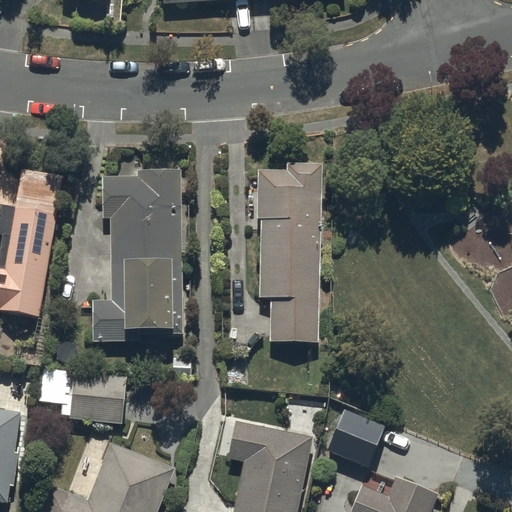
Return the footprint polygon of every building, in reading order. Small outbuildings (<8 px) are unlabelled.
[(317,345),(321,168),(286,167),(286,173),(257,173),(256,222),(260,222),(258,301),(270,301),(269,344),(317,345)] [(64,177),(22,170),(16,208),(0,205),(0,236),(3,237),(0,255),(0,313),(39,320),(64,177)] [(136,179),(101,180),(102,221),(109,220),(110,303),(91,303),(92,344),(121,344),(121,336),(181,335),(179,173),(136,174),(136,179)] [(124,380),(65,375),(61,422),(120,427),(124,380)] [(0,503),(7,505),(9,488),(12,488),(20,413),(0,410),(0,503)] [(296,511),(311,439),(236,424),(234,424),(227,462),(244,466),(235,511),(296,511)] [(158,511),(174,471),(109,446),(88,502),(49,487),(39,511),(158,511)] [(430,511),(436,497),(393,480),(391,485),(381,481),(376,495),(360,489),(350,511),(430,511)]
